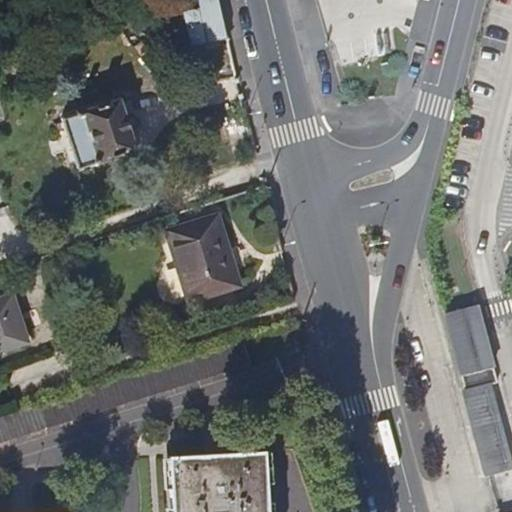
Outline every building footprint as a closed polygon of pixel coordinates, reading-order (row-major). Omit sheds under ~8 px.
[(230,39),(219,0),(187,0),(189,9),(184,10),(193,48),(230,39)] [(141,34),(171,24),(165,7),(67,38),(72,53),(102,44),(104,48),(142,37),(141,34)] [(136,149),(120,99),(61,117),(78,167),(136,149)] [(266,186),(255,141),(234,147),(245,193),(266,186)] [(239,286),(216,214),(165,230),(188,302),(239,286)] [(0,352),(26,344),(11,294),(0,297),(0,352)] [(499,380),(477,301),(444,310),(488,470),(511,463),(511,458),(491,382),(499,380)] [(0,441),(48,426),(41,401),(0,413),(0,441)] [(268,511),(265,451),(169,456),(171,511),(268,511)]
